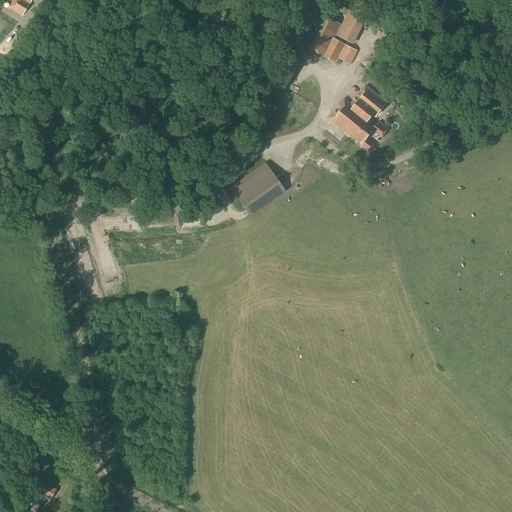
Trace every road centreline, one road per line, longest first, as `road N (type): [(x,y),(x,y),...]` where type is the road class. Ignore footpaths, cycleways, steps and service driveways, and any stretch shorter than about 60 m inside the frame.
road 1 (unclassified): [(82,511),(77,462),(0,405)]
road 2 (tertiary): [(0,99),(74,0)]
